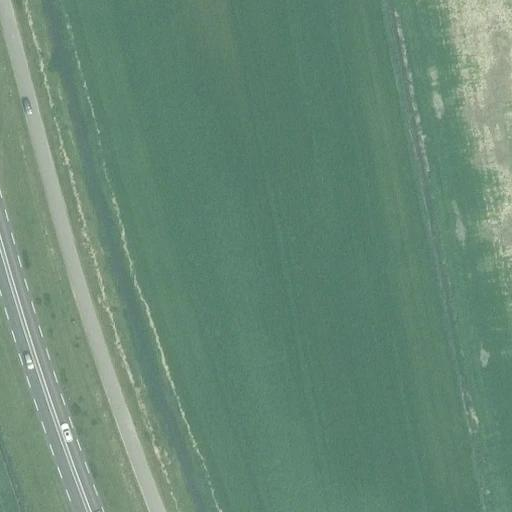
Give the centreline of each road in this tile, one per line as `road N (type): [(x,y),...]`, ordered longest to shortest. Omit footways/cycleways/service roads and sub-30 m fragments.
road 1 (unclassified): [(162,511),(66,230),(5,0)]
road 2 (primary): [(0,233),(91,511)]
